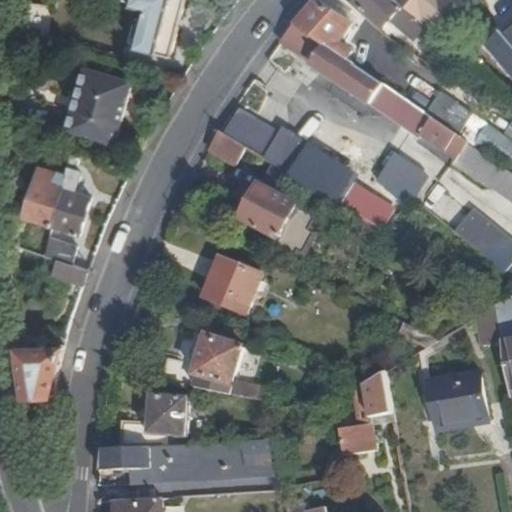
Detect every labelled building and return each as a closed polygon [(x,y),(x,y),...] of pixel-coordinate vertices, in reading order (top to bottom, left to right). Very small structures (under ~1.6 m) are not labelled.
[(168,56),(183,0),(120,0),(120,1),(129,4),(128,7),(142,11),(133,47),(168,56)] [(394,0),(365,0),(360,6),(386,30),(405,10),(394,0)] [(394,0),(405,10),(438,39),(460,12),(446,0),(394,0)] [(20,29),(46,37),(48,5),(22,2),(20,29)] [(317,2),(295,27),(348,63),(354,55),(338,43),(350,27),(317,2)] [(511,26),(501,36),(505,40),(511,34),(511,26)] [(295,27),(283,43),(315,65),(314,68),(372,108),(385,89),(348,63),(295,27)] [(511,34),(505,40),(501,36),(485,51),(511,80),(511,34)] [(67,130),(115,142),(135,79),(86,65),(67,130)] [(384,116),(395,124),(422,136),(459,161),(468,147),(457,138),(424,115),(396,96),(384,116)] [(439,96),(424,115),(457,138),(472,119),(439,96)] [(226,138),(249,151),(268,162),(282,137),(240,114),(226,138)] [(511,170),(511,124),(505,136),(490,126),(476,147),(511,170)] [(268,162),(274,166),(293,176),(307,151),(309,146),(285,131),(282,137),(268,162)] [(219,134),(206,157),(237,173),(249,151),(226,138),(219,134)] [(380,181),(408,203),(441,163),(412,140),(380,181)] [(511,177),(468,147),(459,161),(511,198),(511,177)] [(293,176),(298,178),(388,230),(399,211),(360,183),(307,151),(293,176)] [(74,169),(76,156),(66,152),(64,173),(62,191),(52,225),(81,233),(92,198),(74,192),(81,171),(74,169)] [(23,216),(52,225),(62,191),(64,173),(39,166),(23,216)] [(262,189),(286,201),(298,178),(293,176),(274,166),(262,189)] [(319,218),(286,201),(262,189),(260,188),(243,220),(279,238),(278,243),(280,245),(277,250),(297,260),(299,255),(306,258),(318,233),(313,230),(319,218)] [(511,239),(477,208),(456,232),(505,276),(511,269),(511,239)] [(43,255),(58,260),(71,264),(77,247),(48,237),(43,255)] [(53,275),(82,285),(88,270),(71,264),(58,260),(53,275)] [(206,299),(250,316),(266,278),(222,261),(206,299)] [(503,343),(511,341),(511,299),(497,309),(503,343)] [(478,320),(483,347),(503,343),(497,309),(478,320)] [(167,360),(163,380),(258,399),(261,387),(236,381),(248,349),(213,335),(207,347),(201,345),(195,352),(194,360),(200,365),(198,367),(167,360)] [(511,341),(503,343),(511,390),(511,341)] [(52,396),(63,346),(18,348),(26,396),(52,396)] [(387,375),(377,382),(356,395),(361,427),(342,431),(347,458),(379,452),(374,419),(394,416),(387,375)] [(488,422),(480,379),(429,387),(436,431),(488,422)] [(123,422),(119,452),(158,451),(159,436),(186,437),(190,398),(152,395),(149,424),(123,422)] [(275,445),(278,461),(290,457),(286,438),(275,445)] [(103,453),(101,476),(131,474),(132,488),(153,488),(154,479),(232,475),(232,470),(280,468),(278,461),(275,445),(158,451),(119,452),(103,453)] [(278,461),(280,468),(282,480),(294,478),(290,457),(278,461)] [(287,511),(283,486),(269,488),(273,511),(287,511)] [(164,511),(164,503),(120,506),(120,511),(164,511)]
